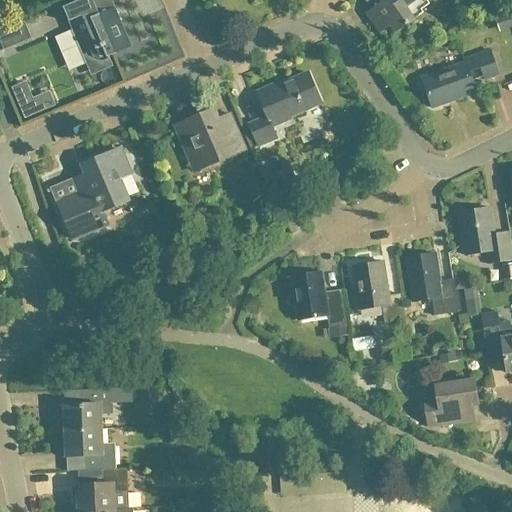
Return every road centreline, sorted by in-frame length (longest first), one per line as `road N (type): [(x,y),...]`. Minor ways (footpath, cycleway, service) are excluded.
road 1 (residential): [(207,69),(301,30),(329,32),(427,168)]
road 2 (residential): [(0,156),(207,69)]
road 3 (residential): [(0,348),(34,337),(47,307),(0,188)]
road 4 (residential): [(311,252),(427,168)]
